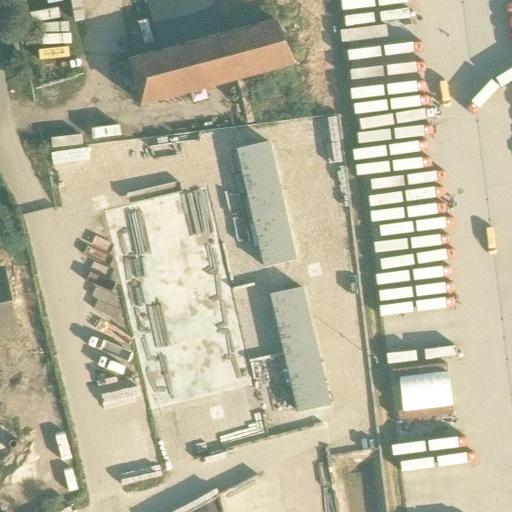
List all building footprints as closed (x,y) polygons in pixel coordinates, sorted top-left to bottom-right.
[(145,0),(161,56),(222,39),(211,0),(145,0)] [(161,56),(125,67),(137,111),(289,68),(271,26),(222,39),(161,56)] [(269,143),(237,151),(264,268),(296,260),(269,143)] [(5,271),(0,272),(0,339),(20,335),(5,271)] [(303,289),(271,296),(298,413),(330,406),(303,289)] [(16,459),(17,459),(24,455),(25,447),(21,441),(13,439),(7,443),(5,450),(9,457),(16,459)]
